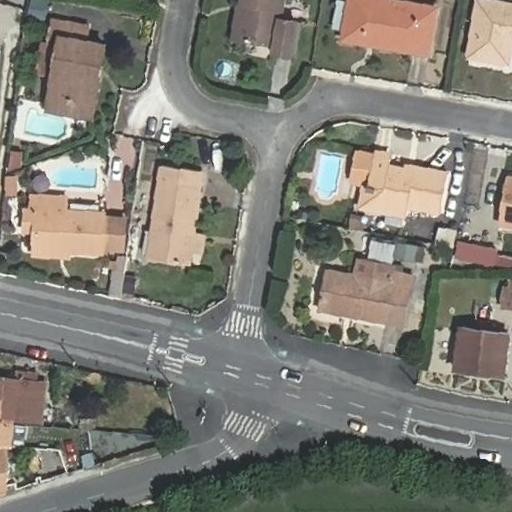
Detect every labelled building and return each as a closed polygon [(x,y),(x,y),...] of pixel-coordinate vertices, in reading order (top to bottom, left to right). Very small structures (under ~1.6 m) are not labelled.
[(243,3),(238,38),(274,44),(273,53),(291,56),(298,11),(281,9),(282,0),(238,0),(238,3),(243,3)] [(436,8),(392,0),(348,0),(342,37),(429,53),(436,8)] [(511,47),(511,4),(485,0),(480,0),(470,55),(508,61),(510,47),(511,47)] [(234,37),(238,38),(243,3),(238,3),(234,37)] [(91,62),(100,63),(104,40),(82,36),(85,21),(51,15),(48,39),(57,40),(53,72),(50,94),(85,99),(91,62)] [(57,40),(48,39),(43,70),(53,72),(57,40)] [(91,113),(100,63),(91,62),(85,99),(50,94),(48,105),(91,113)] [(369,190),(365,208),(377,211),(379,200),(439,212),(448,166),(416,160),(416,164),(387,159),(388,152),(353,146),(348,175),(366,178),(364,190),(369,190)] [(192,249),(205,158),(163,152),(149,243),(192,249)] [(17,172),(7,171),(6,190),(16,191),(17,172)] [(511,183),(503,182),(496,227),(511,229),(511,183)] [(360,207),(365,208),(369,190),(364,190),(360,207)] [(34,192),(33,209),(38,209),(37,228),(35,246),(69,248),(100,250),(103,214),(66,211),(67,195),(34,192)] [(38,209),(33,209),(26,208),(24,227),(37,228),(38,209)] [(435,244),(454,248),(457,235),(437,231),(435,244)] [(69,254),(69,248),(35,246),(35,252),(69,254)] [(318,311),(405,324),(411,272),(392,269),(393,265),(356,260),(353,278),(323,274),(318,311)] [(504,374),(509,333),(461,327),(457,368),(504,374)] [(0,378),(0,419),(12,421),(15,399),(40,401),(42,383),(0,378)] [(0,442),(9,444),(12,421),(0,419),(0,442)] [(0,488),(7,487),(10,457),(0,456),(0,488)]
